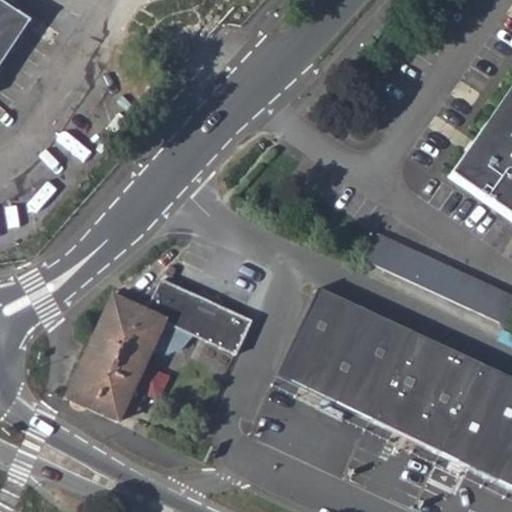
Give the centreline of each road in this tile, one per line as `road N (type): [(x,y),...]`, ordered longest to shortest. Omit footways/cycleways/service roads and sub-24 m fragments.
road 1 (tertiary): [(0,314),(91,256),(341,0)]
road 2 (secondary): [(199,511),(0,397)]
road 3 (secondary): [(0,450),(140,511)]
